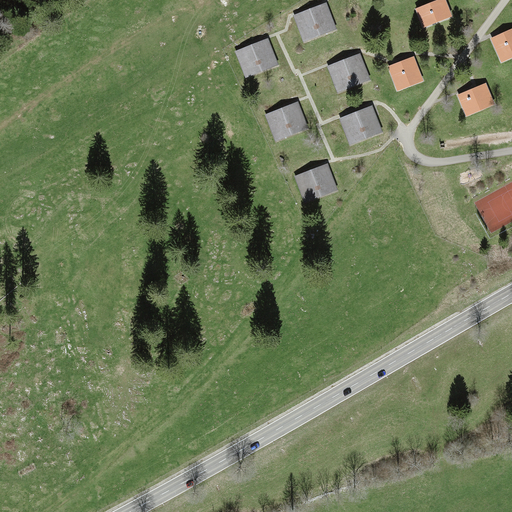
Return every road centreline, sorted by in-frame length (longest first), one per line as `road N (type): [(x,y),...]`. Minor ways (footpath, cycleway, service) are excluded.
road 1 (track): [(409,148),(378,166),(208,372),(42,511)]
road 2 (primary): [(511,294),(128,511)]
road 3 (residential): [(511,150),(436,162),(415,156),(407,139),(505,0)]
road 4 (track): [(205,0),(109,47),(0,123)]
